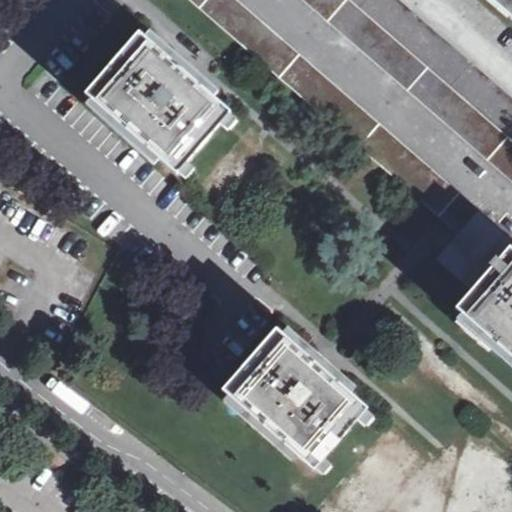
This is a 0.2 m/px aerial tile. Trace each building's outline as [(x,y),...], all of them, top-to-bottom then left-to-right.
[(236,0),(190,0),(439,217),(460,194),(236,0)] [(511,140),(350,0),(303,0),(511,180),(511,140)] [(350,0),(511,140),(511,100),(397,0),(350,0)] [(511,0),(499,0),(511,10),(511,0)] [(139,33),(86,95),(177,174),(231,112),(139,33)] [(439,217),(451,228),(472,204),(460,194),(439,217)] [(511,238),(472,204),(451,228),(459,234),(437,258),(473,289),(456,308),(511,357),(511,248),(511,246),(511,238)] [(276,329),(223,390),(315,469),(367,409),(276,329)]
